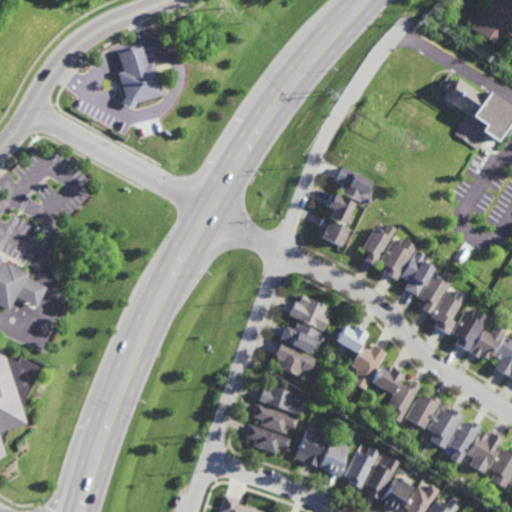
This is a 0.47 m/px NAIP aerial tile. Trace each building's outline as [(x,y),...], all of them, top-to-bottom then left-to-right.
[(511,0),(511,21),(509,26),(506,24),(493,45),(467,28),(480,7),(484,9),(489,0),(511,0)] [(161,93),(136,100),(131,108),(120,101),(122,95),(117,73),(121,72),(118,60),(117,54),(140,48),(142,53),(145,65),(151,63),(161,93)] [(480,97),(484,92),(499,103),(501,100),(511,106),(511,111),(507,119),(511,122),(509,125),(511,127),(509,133),(505,130),(503,133),(499,129),(493,139),(492,140),(477,129),(474,133),(481,137),(474,147),(451,131),(464,112),(450,103),(448,107),(439,101),(444,94),(440,91),(445,83),(450,86),(454,80),(480,97)] [(363,191),(370,195),(368,198),(367,202),(366,201),(364,204),(336,190),(340,182),(333,178),(339,165),(368,179),(363,191)] [(342,223),(323,214),(327,207),(322,205),(328,191),(351,201),(348,209),(342,223)] [(338,245),(314,232),(316,227),(315,226),(320,216),(346,229),(338,245)] [(370,265),(362,260),(365,254),(362,252),(363,250),(359,247),(372,226),(379,231),(385,222),(393,227),(370,265)] [(413,245),(393,279),(381,272),(384,267),(381,265),(382,264),(377,261),(388,240),(395,244),(400,237),(413,245)] [(417,250),(421,252),(420,253),(423,255),(420,260),(425,264),(427,261),(433,264),(414,295),(402,287),(406,281),(398,276),(414,249),(417,250)] [(0,260),(21,272),(20,274),(43,286),(32,307),(10,295),(2,309),(0,307),(0,260)] [(428,313),(419,308),(424,301),(416,297),(430,274),(438,278),(443,270),(451,275),(428,313)] [(449,319),(453,321),(446,334),(433,326),(435,323),(432,321),(433,319),(428,316),(442,293),(450,297),(455,289),(463,294),(449,319)] [(321,313),(328,316),(320,331),(285,313),(291,300),(295,302),(299,294),(324,306),(321,313)] [(486,317),(465,351),(453,343),(456,338),(453,337),(454,335),(450,332),(462,312),(468,316),(473,308),(486,317)] [(323,334),(320,341),(318,340),(317,343),(311,340),(306,352),(276,338),(282,325),(290,328),(293,321),(323,334)] [(365,331),(351,353),(331,340),(340,325),(348,330),(352,323),(365,331)] [(485,358),(478,353),(475,357),(467,351),(482,329),(488,333),(494,323),(504,329),(485,358)] [(511,333),(511,363),(505,375),(493,368),(498,360),(490,355),(502,335),(505,337),(508,331),(511,333)] [(306,373),(299,369),(296,374),(275,364),(277,360),(274,358),(275,355),(271,353),(277,341),(313,359),(306,373)] [(382,352),(360,389),(347,381),(354,369),(347,365),(359,345),(367,350),(371,344),(382,352)] [(0,355),(13,362),(16,357),(36,368),(15,408),(21,423),(4,429),(0,437),(0,449),(1,453),(0,453),(0,355)] [(400,373),(386,394),(367,381),(376,366),(384,371),(388,365),(400,373)] [(395,422),(387,417),(388,415),(381,411),(386,404),(385,403),(397,382),(402,385),(403,383),(406,385),(409,379),(418,385),(395,422)] [(293,392),(290,400),(301,404),(298,414),(257,399),(262,386),(268,388),(270,384),(293,392)] [(424,397),(427,393),(437,400),(420,428),(402,417),(417,393),(424,397)] [(295,427),(283,423),(280,431),(259,424),(260,419),(251,416),(255,403),(298,419),(295,427)] [(460,415),(440,448),(427,440),(431,433),(424,429),(436,408),(442,412),(443,410),(445,411),(447,407),(460,415)] [(478,426),(455,464),(447,459),(453,449),(445,444),(459,422),(465,425),(466,423),(468,424),(470,421),(478,426)] [(286,447),(276,444),(274,451),(252,444),(253,440),(244,436),(248,423),(289,438),(286,447)] [(319,451),(321,451),(315,465),(294,457),(298,447),(297,446),(298,443),(300,443),(306,427),(325,435),(319,451)] [(485,435),(487,432),(500,440),(480,473),(466,464),(470,457),(464,454),(478,431),(485,435)] [(338,476),(317,466),(330,438),(349,446),(342,461),(345,462),(338,476)] [(511,446),(511,469),(501,487),(488,479),(492,472),(486,468),(498,447),(504,450),(505,448),(507,450),(510,445),(511,446)] [(359,488),(347,481),(349,479),(343,475),(356,450),(365,454),(369,446),(378,451),(359,488)] [(377,499),(365,492),(369,486),(363,483),(375,462),(383,467),(389,456),(398,461),(377,499)] [(417,474),(412,470),(415,466),(420,470),(417,474)] [(395,511),(378,500),(396,475),(412,487),(395,511)] [(429,502),(430,502),(426,508),(424,507),(420,511),(404,511),(407,509),(403,506),(416,486),(424,492),(429,483),(438,489),(429,502)] [(262,511),(220,511),(218,511),(223,494),(238,499),(237,502),(263,511),(262,511)] [(451,511),(426,511),(436,501),(442,506),(449,499),(457,506),(451,511)]
